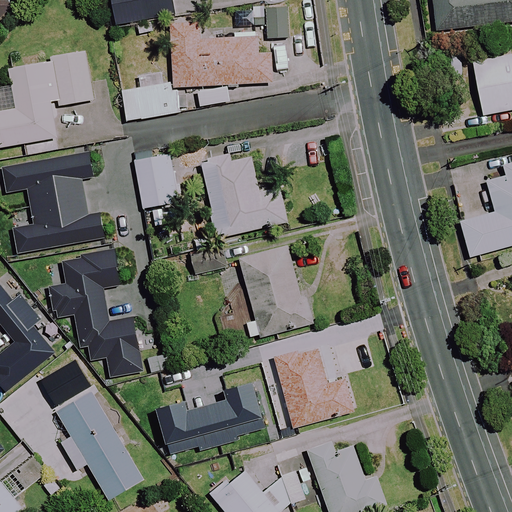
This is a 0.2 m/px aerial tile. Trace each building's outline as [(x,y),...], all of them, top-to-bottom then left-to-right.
[(0,0),(0,22),(13,9),(7,3),(9,0),(0,0)] [(178,16),(175,0),(113,0),(118,26),(178,16)] [(511,0),(435,0),(439,33),(511,24),(511,0)] [(292,38),(289,6),(266,9),(270,40),(292,38)] [(260,55),(259,31),(235,33),(236,39),(205,41),(204,24),(172,25),(176,89),(278,83),(276,54),(260,55)] [(96,101),(87,53),(51,59),(52,63),(11,70),(17,110),(0,112),(0,148),(27,144),(29,156),(61,150),(54,108),(96,101)] [(511,55),(473,63),(484,116),(511,110),(511,55)] [(123,92),(129,124),(182,115),(178,92),(175,92),(174,83),(166,85),(164,73),(140,78),(142,88),(123,92)] [(198,93),(202,110),(234,104),(231,87),(198,93)] [(109,148),(12,159),(15,183),(33,181),(41,199),(21,207),(23,225),(114,215),(111,187),(96,188),(94,174),(111,172),(109,148)] [(152,159),(151,152),(136,154),(144,210),(163,207),(165,220),(182,217),(172,156),(152,159)] [(233,163),(232,158),(204,164),(218,237),(289,224),(282,189),(260,193),(253,159),(233,163)] [(511,165),(506,167),(508,177),(488,182),(496,212),(462,222),(472,258),(511,246),(511,165)] [(134,222),(75,226),(76,248),(59,253),(59,290),(78,284),(81,328),(105,328),(112,347),(149,353),(150,298),(114,299),(109,258),(134,258),(134,222)] [(302,297),(291,249),(243,261),(258,320),(248,323),(252,340),(317,323),(310,295),(302,297)] [(228,271),(225,250),(194,255),(198,276),(228,271)] [(0,330),(25,310),(0,280),(0,330)] [(69,339),(38,301),(12,323),(43,360),(69,339)] [(330,384),(320,347),(276,358),(295,428),(356,412),(348,379),(330,384)] [(118,422),(79,350),(51,365),(72,404),(60,410),(110,502),(149,480),(118,422)] [(261,383),(254,357),(224,366),(231,392),(261,383)] [(30,406),(21,393),(0,407),(0,410),(8,422),(30,406)] [(337,455),(334,447),(311,454),(329,511),(371,511),(390,506),(379,475),(367,479),(357,448),(337,455)] [(284,511),(308,493),(292,472),(265,493),(247,471),(214,497),(225,511),(284,511)] [(27,491),(15,473),(0,484),(0,511),(21,511),(24,510),(16,499),(27,491)]
